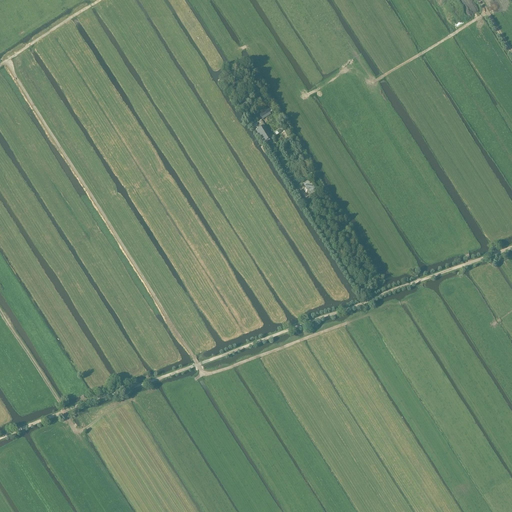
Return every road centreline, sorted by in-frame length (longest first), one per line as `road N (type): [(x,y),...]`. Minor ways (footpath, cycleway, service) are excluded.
road 1 (track): [(0,438),(511,247)]
road 2 (track): [(367,312),(201,373),(5,62)]
road 3 (track): [(65,412),(0,309)]
road 4 (track): [(101,0),(0,66)]
